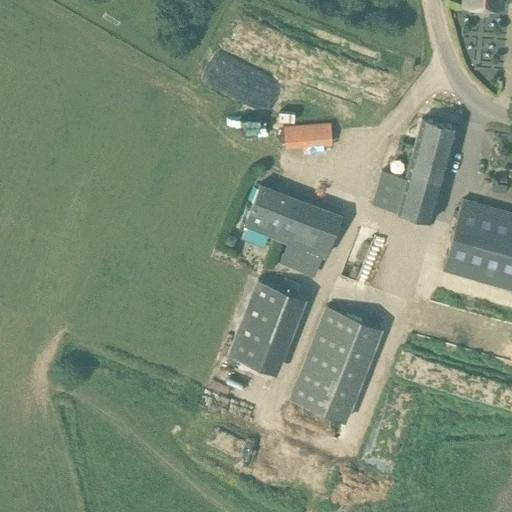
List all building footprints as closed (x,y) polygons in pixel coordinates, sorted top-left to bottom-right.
[(458,128),(424,119),(408,179),(383,172),(374,205),(432,221),(458,128)] [(331,144),(329,122),(283,126),(285,148),(331,144)] [(276,190),(259,184),(244,222),(277,235),(286,212),(270,206),(276,190)] [(511,213),(463,199),(442,270),(511,290),(511,213)] [(229,353),(279,372),(307,296),(257,277),(229,353)] [(327,305),(319,325),(372,346),(380,326),(327,305)]
